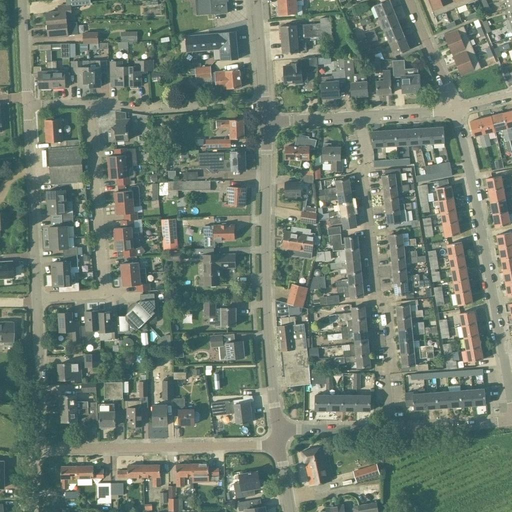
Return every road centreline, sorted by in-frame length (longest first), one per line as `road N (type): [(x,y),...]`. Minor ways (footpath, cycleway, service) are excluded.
road 1 (residential): [(387,428),(383,375),(392,363),(386,305),(376,293),(359,117)]
road 2 (residential): [(282,430),(265,298),(266,122)]
road 3 (residential): [(454,110),(511,401)]
road 4 (residential): [(37,298),(104,287),(89,102)]
road 5 (residential): [(37,449),(276,444)]
road 6 (residential): [(37,298),(27,105)]
road 7 (residential): [(37,449),(37,298)]
road 8 (residential): [(387,428),(511,420)]
road 9 (residential): [(266,122),(256,0)]
